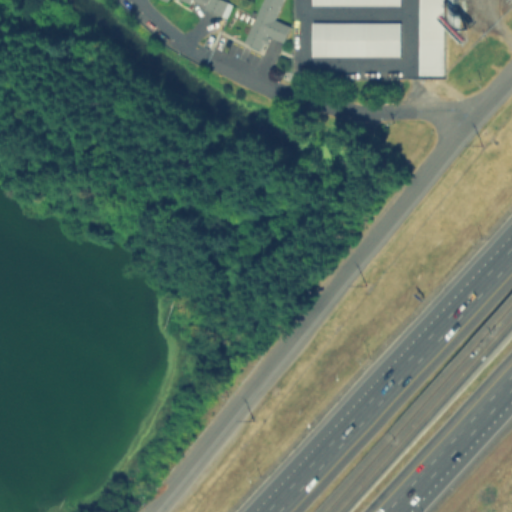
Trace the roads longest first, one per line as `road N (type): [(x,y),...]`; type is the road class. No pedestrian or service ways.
road 1 (residential): [(511,78),(152,511)]
road 2 (motorway): [(511,255),(274,511)]
road 3 (residential): [(221,65),(324,105),(447,113),(469,126)]
road 4 (motorway): [(382,511),(511,371)]
